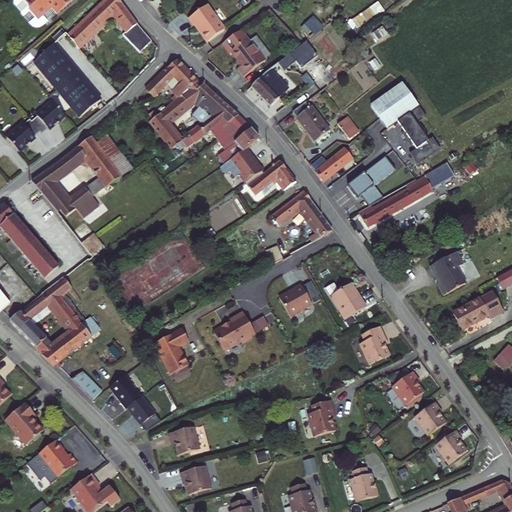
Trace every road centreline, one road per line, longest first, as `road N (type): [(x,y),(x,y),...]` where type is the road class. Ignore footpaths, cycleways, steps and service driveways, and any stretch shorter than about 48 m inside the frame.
road 1 (residential): [(344,233),(510,466)]
road 2 (residential): [(176,48),(274,138),(344,233)]
road 3 (residential): [(0,329),(107,431),(169,511)]
road 4 (residential): [(176,48),(122,103),(0,197)]
